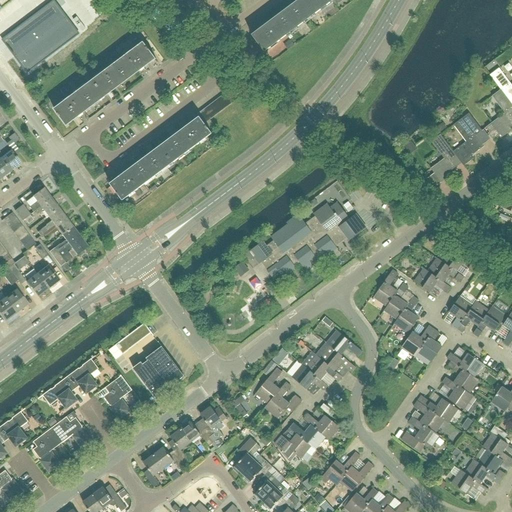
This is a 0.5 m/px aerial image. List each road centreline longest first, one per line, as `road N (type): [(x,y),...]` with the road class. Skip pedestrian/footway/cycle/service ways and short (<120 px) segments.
road 1 (tertiary): [(136,262),(289,144),(333,98),(399,0)]
road 2 (unclassified): [(335,294),(511,160)]
road 3 (residential): [(87,136),(111,165),(220,85),(201,51)]
road 4 (tertiary): [(0,364),(136,262)]
road 5 (unclassified): [(222,376),(136,262)]
road 6 (residential): [(201,51),(87,136)]
road 7 (unclassified): [(222,376),(335,294)]
road 8 (residential): [(374,448),(456,340)]
road 9 (residential): [(251,511),(222,473),(201,469),(147,506)]
road 10 (unclassified): [(136,262),(61,155)]
road 11 (unclassified): [(119,455),(222,376)]
